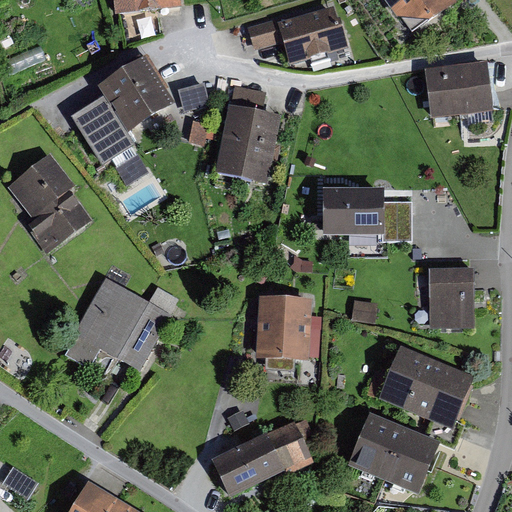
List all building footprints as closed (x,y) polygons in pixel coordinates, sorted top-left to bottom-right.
[(183,0),(119,0),(121,18),(185,10),(183,0)] [(385,0),(401,22),(431,27),(460,6),(455,0),(385,0)] [(285,22),(254,30),(259,52),(286,44),(293,65),(309,60),(311,64),(352,51),(344,22),(341,23),(337,11),(287,26),(285,22)] [(103,93),(130,139),(152,126),(154,117),(171,107),(164,95),(168,93),(148,60),(131,70),(134,75),(103,93)] [(492,68),(431,75),(437,122),(469,118),(469,116),(497,113),(492,68)] [(209,91),(190,98),(194,112),(214,105),(209,91)] [(271,185),(284,121),(267,117),(271,97),(240,91),(236,111),(233,111),(221,175),(271,185)] [(79,121),(107,166),(133,151),(114,121),(118,118),(114,112),(110,115),(105,106),(79,121)] [(213,128),(199,126),(195,145),(209,147),(213,128)] [(77,188),(55,158),(13,190),(38,222),(31,227),(53,256),(96,222),(72,192),(77,188)] [(389,194),(326,194),(327,240),(388,239),(388,244),(417,244),(417,204),(390,205),(389,194)] [(478,271),(433,272),(434,299),(436,299),(437,329),(476,328),(475,301),(479,301),(478,271)] [(152,305),(109,281),(77,336),(80,337),(70,355),(93,369),(103,350),(144,373),(183,303),(161,290),(152,305)] [(316,302),(263,299),(259,360),(311,364),(316,302)] [(478,379),(405,349),(393,378),(380,372),(370,395),(435,423),(456,431),(460,422),(478,379)] [(409,430),(375,416),(353,467),(388,481),(409,430)] [(444,444),(460,451),(471,426),(460,422),(456,431),(435,423),(429,438),(444,444)] [(299,425),(216,462),(233,499),(285,474),(287,478),(317,464),(299,425)] [(409,430),(388,481),(423,495),(444,444),(429,438),(409,430)] [(130,511),(88,487),(73,511),(130,511)]
